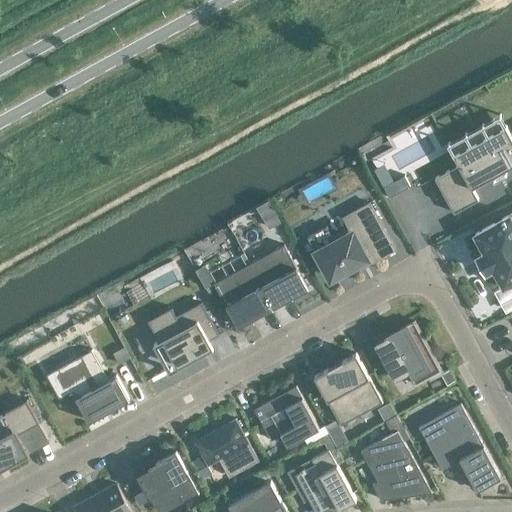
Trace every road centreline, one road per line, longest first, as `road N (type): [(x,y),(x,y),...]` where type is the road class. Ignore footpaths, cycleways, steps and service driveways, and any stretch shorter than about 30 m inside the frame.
road 1 (residential): [(0,503),(395,282),(421,284),(440,300),(511,429)]
road 2 (secondary): [(0,119),(219,0)]
road 3 (secondary): [(121,0),(0,66)]
